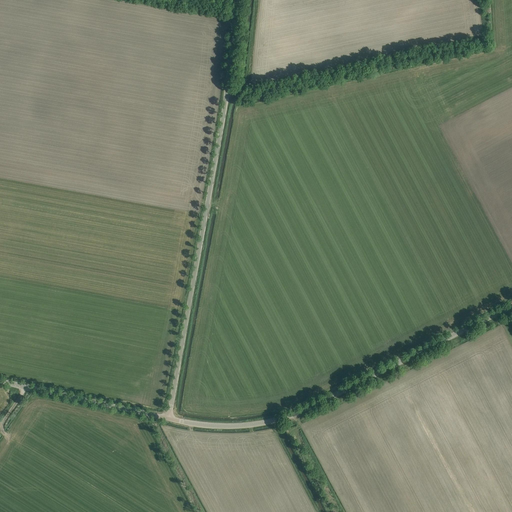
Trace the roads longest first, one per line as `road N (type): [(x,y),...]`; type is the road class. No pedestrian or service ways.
road 1 (unclassified): [(171,417),(236,0)]
road 2 (unclassified): [(171,417),(245,425),(278,419),(511,305)]
road 3 (unclassified): [(171,417),(0,380)]
